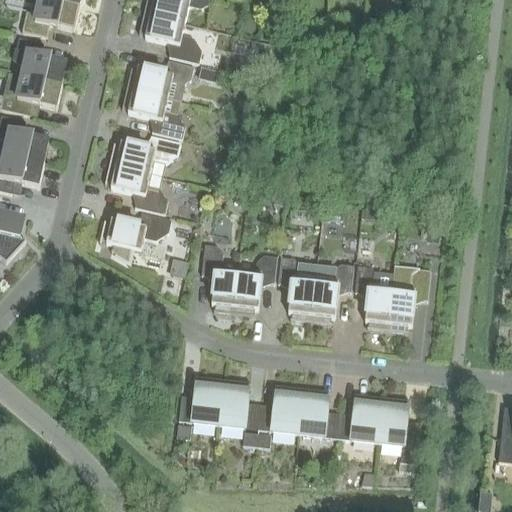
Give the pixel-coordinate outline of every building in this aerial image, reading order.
[(40,0),(40,2),(78,11),(78,10),(80,0),(40,0)] [(208,9),(209,0),(182,0),(182,3),(169,0),(154,0),(154,1),(150,0),(147,0),(143,18),(184,27),(188,10),(201,13),(208,9)] [(49,29),(74,35),(80,11),(78,10),(78,11),(40,2),(36,16),(26,14),(21,36),(47,42),(49,29)] [(198,68),(201,55),(193,42),(182,40),(184,27),(143,18),(139,38),(140,38),(140,37),(145,38),(144,42),(171,48),(168,61),(198,68)] [(44,48),(18,42),(13,64),(24,72),(22,80),(60,89),(61,89),(66,66),(41,60),(44,48)] [(191,84),(194,71),(168,65),(165,78),(138,72),(137,76),(132,75),(132,73),(131,73),(126,93),(180,106),(184,89),(191,84)] [(200,71),(197,83),(215,87),(217,75),(200,71)] [(32,107),(56,113),(62,89),(61,89),(60,89),(22,80),(8,76),(0,111),(0,113),(29,120),(32,107)] [(181,143),(184,131),(177,119),(180,106),(126,93),(122,113),(123,114),(123,112),(128,113),(127,118),(154,124),(151,137),(181,143)] [(0,143),(7,145),(4,158),(43,167),(48,144),(23,138),(26,126),(1,120),(0,122),(0,143)] [(178,160),(181,147),(150,140),(148,153),(121,147),(120,151),(115,150),(115,149),(114,148),(109,168),(150,178),(153,165),(165,168),(178,160)] [(14,186),(39,191),(44,167),(43,167),(4,158),(3,163),(0,162),(0,195),(11,198),(14,186)] [(134,212),(164,219),(167,206),(159,193),(147,190),(150,178),(109,168),(104,189),(106,189),(106,187),(111,189),(110,193),(137,199),(134,212)] [(19,241),(23,222),(0,217),(0,206),(1,201),(0,200),(0,262),(5,267),(26,245),(25,244),(23,245),(19,241)] [(339,226),(340,218),(327,216),(326,224),(339,226)] [(168,237),(171,224),(141,217),(138,230),(111,224),(110,228),(105,227),(106,226),(104,225),(99,247),(101,248),(101,247),(113,250),(112,255),(111,254),(111,255),(128,265),(131,254),(141,256),(144,243),(155,245),(168,237)] [(431,231),(429,242),(443,244),(445,222),(422,219),(421,230),(431,231)] [(204,249),(201,280),(214,281),(211,309),(215,309),(215,314),(213,314),(213,316),(234,318),(238,276),(221,274),(223,257),(218,251),(204,249)] [(253,313),(258,314),(261,286),(274,288),(277,261),(264,260),(257,265),(256,278),(238,276),(234,318),(254,320),(254,319),(253,319),(253,313)] [(290,324),(310,326),(317,270),(297,267),(294,263),(281,262),(278,288),(291,290),(288,317),(292,318),(291,323),(290,323),(290,324)] [(350,297),(353,270),(340,269),(336,272),(317,270),(310,326),(331,329),(331,327),(330,327),(330,322),(334,323),(337,295),(350,297)] [(370,272),(358,270),(355,297),(368,299),(365,326),(369,326),(368,332),(367,331),(367,333),(387,335),(392,293),(391,293),(374,291),(376,278),(370,272)] [(427,305),(431,274),(418,273),(394,270),(391,293),(392,293),(387,335),(408,337),(408,336),(406,336),(407,331),(411,331),(414,304),(427,305)] [(223,385),(195,382),(195,383),(197,383),(192,427),(218,430),(223,385)] [(218,430),(245,433),(250,389),(251,389),(251,388),(223,385),(218,430)] [(274,411),(261,409),(258,434),(298,439),(303,393),(275,390),(275,392),(276,392),(274,411)] [(331,397),(303,393),(298,439),(337,443),(340,418),(327,417),(329,398),(330,398),(331,397)] [(354,420),(340,418),(337,443),(377,448),(382,402),(354,399),(354,400),(356,400),(354,420)] [(401,467),(415,469),(420,427),(406,426),(409,406),(410,407),(410,406),(382,402),(377,448),(402,450),(401,467)] [(511,426),(502,426),(498,467),(511,468),(511,426)] [(191,431),(178,429),(176,442),(190,444),(191,431)] [(243,450),(256,451),(257,438),(244,437),(243,450)] [(257,438),(256,451),(269,453),(271,440),(257,438)] [(414,477),(415,469),(401,467),(399,467),(398,475),(414,477)] [(477,511),(490,511),(492,497),(480,496),(477,511)]
